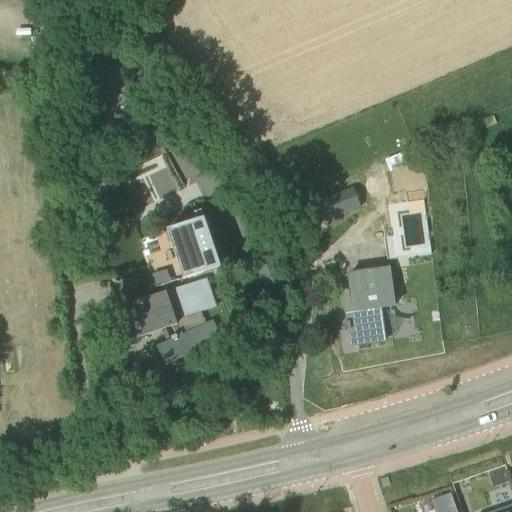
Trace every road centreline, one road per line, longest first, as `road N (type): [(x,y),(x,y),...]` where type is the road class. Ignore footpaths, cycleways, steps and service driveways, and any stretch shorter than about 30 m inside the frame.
road 1 (unclassified): [(304,460),(274,289),(104,0)]
road 2 (secondary): [(55,511),(304,460)]
road 3 (secondary): [(351,449),(511,397)]
